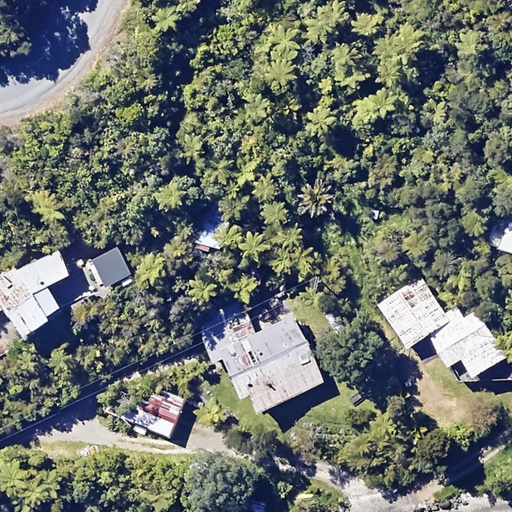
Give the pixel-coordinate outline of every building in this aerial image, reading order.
[(511,210),(509,209),(493,246),(511,253),(511,210)] [(228,225),(199,218),(191,249),(220,256),(228,225)] [(128,262),(116,242),(80,262),(92,283),(128,262)] [(67,277),(58,251),(14,267),(8,255),(0,261),(0,308),(22,339),(62,311),(44,285),(67,277)] [(440,314),(415,277),(373,305),(402,350),(425,335),(447,367),(459,359),(472,378),(503,357),(472,310),(459,319),(451,307),(440,314)] [(323,299),(309,307),(327,340),(341,332),(323,299)] [(250,335),(238,310),(194,332),(210,364),(220,359),(250,418),(322,381),(288,315),(250,335)] [(178,407),(107,383),(97,412),(168,436),(178,407)]
